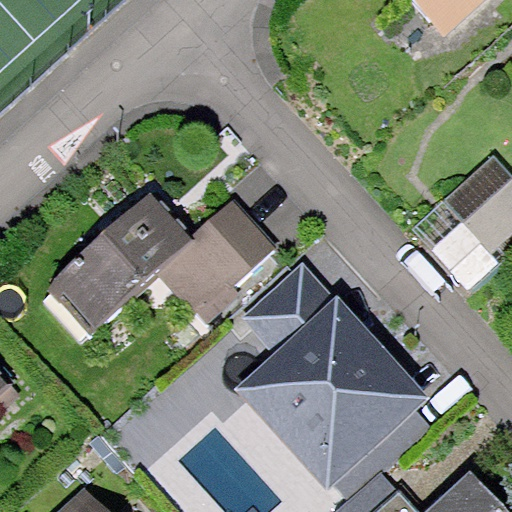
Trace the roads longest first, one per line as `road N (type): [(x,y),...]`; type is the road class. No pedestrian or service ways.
road 1 (residential): [(170,31),(511,372)]
road 2 (residential): [(0,183),(170,31)]
